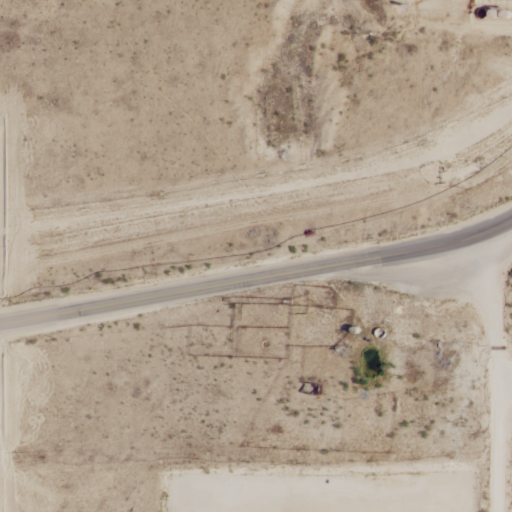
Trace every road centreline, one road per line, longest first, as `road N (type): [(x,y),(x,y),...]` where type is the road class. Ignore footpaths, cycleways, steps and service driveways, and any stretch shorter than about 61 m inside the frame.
road 1 (residential): [(0,310),(400,245),(479,225),(511,205)]
road 2 (residential): [(504,511),(505,372),(479,225)]
